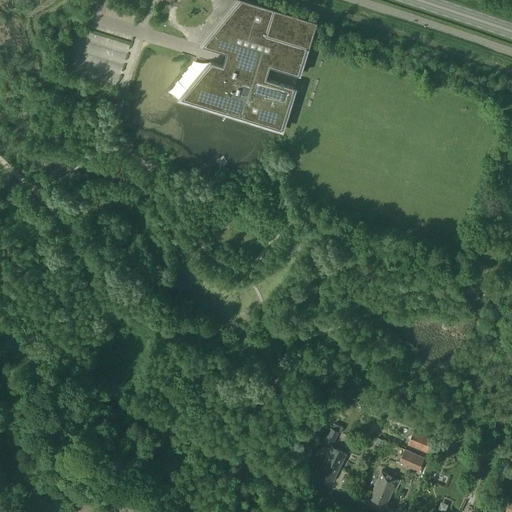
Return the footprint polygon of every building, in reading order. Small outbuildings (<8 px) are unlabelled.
[(247,0),(240,0),(203,46),(227,53),(223,65),(212,62),(182,99),(282,130),(295,88),(266,79),(270,67),(299,76),(307,48),(310,48),(318,22),(247,0)] [(203,0),(202,3),(225,11),(228,0),(203,0)] [(330,428),(324,441),(333,445),(339,431),(341,432),(343,427),(335,423),(332,428),(330,428)] [(414,430),(408,444),(431,453),(436,439),(414,430)] [(333,481),(346,454),(331,447),(318,474),(333,481)] [(405,448),(402,455),(422,463),(425,457),(405,448)] [(402,455),(398,464),(418,473),(422,463),(402,455)] [(395,492),(400,479),(382,471),(370,499),(386,506),(392,491),(395,492)] [(16,472),(13,477),(20,482),(23,477),(16,472)]
